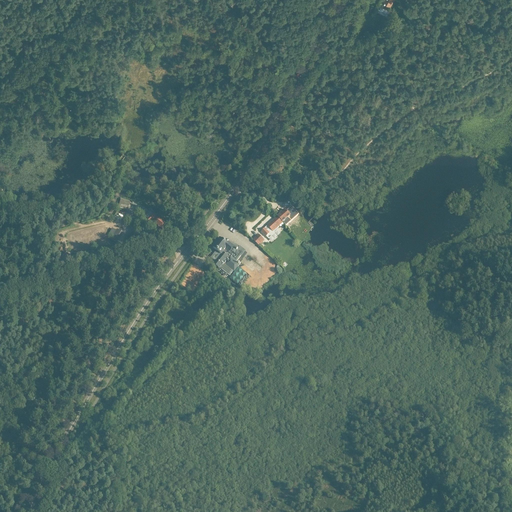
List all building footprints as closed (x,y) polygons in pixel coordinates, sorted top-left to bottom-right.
[(147,96),(149,102),(166,97),(166,98),(172,96),(168,86),(172,85),(171,80),(167,81),(166,77),(153,81),(153,82),(142,86),(139,85),(131,77),(124,85),(130,91),(130,92),(127,93),(129,98),(132,97),(130,105),(128,114),(138,117),(142,100),(146,96),(147,96)] [(130,202),(121,200),(118,207),(127,210),(130,202)] [(283,212),(278,217),(282,222),(286,227),(289,224),(289,223),(293,219),(290,215),(288,213),(285,210),(283,212)] [(166,224),(153,214),(148,220),(157,227),(156,228),(157,228),(161,231),(163,228),(166,224)] [(261,232),(265,235),(266,237),(269,233),(272,236),(274,234),(272,231),(282,222),(278,217),(265,229),(261,232)] [(116,239),(121,232),(117,229),(111,240),(116,243),(118,240),(116,239)] [(258,234),(252,240),(259,246),(264,241),(258,234)] [(213,263),(217,267),(229,276),(233,271),(240,263),(237,261),(245,252),(239,247),(238,248),(230,242),(229,243),(227,245),(219,239),(212,247),(216,251),(211,258),(215,261),(213,263)]
